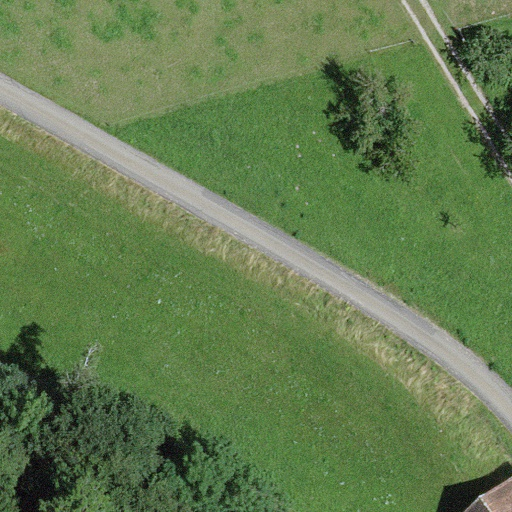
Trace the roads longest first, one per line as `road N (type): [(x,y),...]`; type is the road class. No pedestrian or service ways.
road 1 (track): [(0,97),(433,349),(511,411)]
road 2 (track): [(0,384),(159,456),(240,511)]
road 3 (track): [(433,20),(511,150)]
